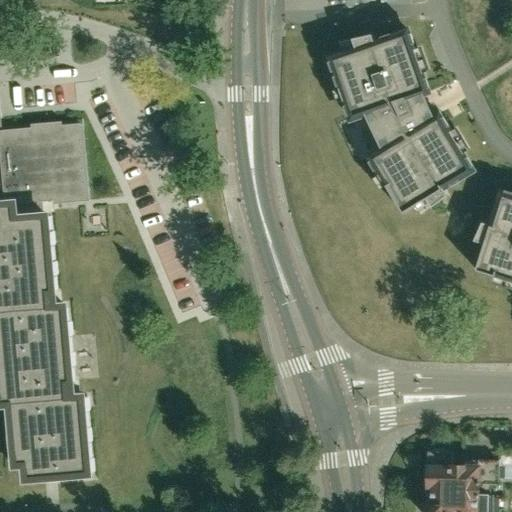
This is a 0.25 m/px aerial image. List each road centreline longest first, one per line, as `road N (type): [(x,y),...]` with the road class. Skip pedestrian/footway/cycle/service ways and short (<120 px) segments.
road 1 (secondary): [(320,384),(258,219),(245,0)]
road 2 (residential): [(438,0),(439,40),(511,162)]
road 3 (tertiary): [(495,391),(455,382),(320,384)]
road 4 (tertiary): [(334,429),(495,391)]
